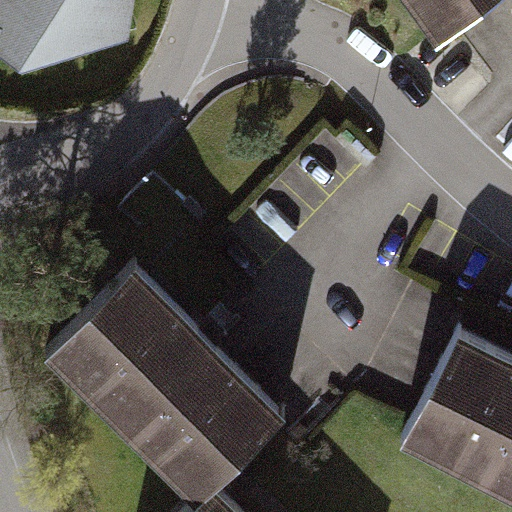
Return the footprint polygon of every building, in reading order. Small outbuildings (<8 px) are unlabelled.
[(0,0),(0,39),(23,54),(129,31),(132,0),(0,0)] [(419,0),(440,28),(478,0),(419,0)] [(183,203),(152,171),(120,203),(168,253),(210,212),(192,194),(183,203)] [(129,257),(61,328),(124,389),(115,398),(138,420),(147,410),(214,474),(281,404),(129,257)] [(511,350),(457,323),(412,410),(491,450),(485,461),(511,475),(511,350)] [(210,478),(177,511),(245,511),(238,505),(210,478)]
